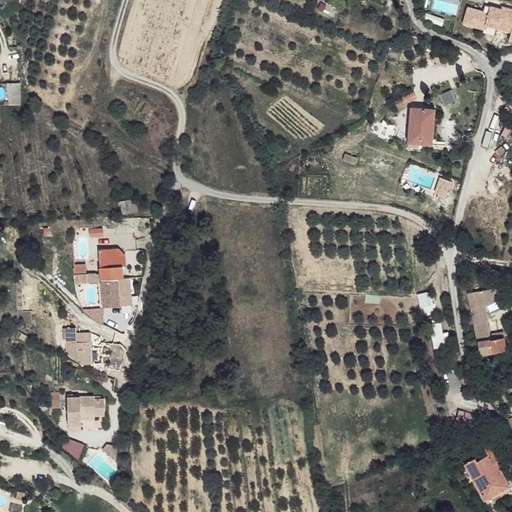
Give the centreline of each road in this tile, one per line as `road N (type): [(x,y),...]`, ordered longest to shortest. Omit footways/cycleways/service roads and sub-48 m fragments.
road 1 (unclassified): [(511,431),(472,381),(453,325),(442,245),(427,227),(407,214),(242,197),(184,179),(174,98),(127,75),(115,55),(126,0)]
road 2 (track): [(442,245),(456,226),(490,87),(485,64),(418,25),(411,0)]
road 3 (unknown): [(104,449),(151,253),(184,179)]
road 4 (unknown): [(124,511),(45,452),(0,435)]
